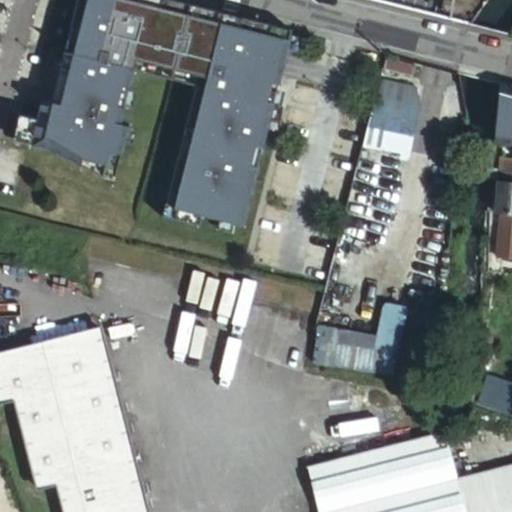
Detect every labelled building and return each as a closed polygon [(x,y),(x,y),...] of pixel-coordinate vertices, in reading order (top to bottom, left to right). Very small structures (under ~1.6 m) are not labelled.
[(97,173),(113,175),(136,71),(194,85),(160,216),(243,236),(286,69),(297,27),(186,0),(80,0),(64,67),(55,99),(39,93),(36,113),(18,108),(11,139),(45,144),(97,173)] [(511,88),(499,85),(496,128),(510,131),(499,219),(505,220),(500,260),(511,261),(511,88)] [(422,107),(378,97),(365,147),(402,154),(401,160),(411,161),(422,107)] [(379,336),(320,325),(315,361),(339,368),(343,368),(395,376),(399,352),(401,352),(410,307),(387,303),(385,302),(379,336)] [(148,511),(102,329),(0,353),(0,403),(15,400),(37,488),(57,484),(64,511),(148,511)] [(511,379),(485,373),(477,403),(511,412),(511,379)]
